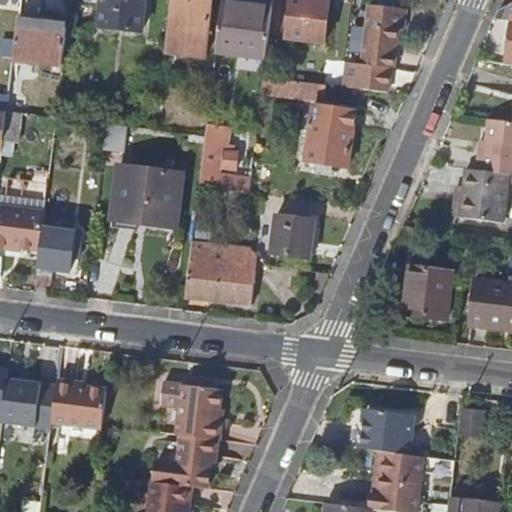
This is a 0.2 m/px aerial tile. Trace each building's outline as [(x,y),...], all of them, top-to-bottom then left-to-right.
[(147,0),(104,0),(101,22),(144,28),(147,0)] [(207,0),(173,0),(167,51),(208,56),(214,2),(207,2),(207,0)] [(239,54),(268,57),(273,7),(266,7),(266,0),(263,0),(253,0),(252,5),(224,1),(218,51),(239,54)] [(332,0),(292,0),(288,38),(327,43),(332,0)] [(371,2),(363,63),(392,67),(393,67),(394,68),(400,26),(404,26),(406,7),(371,2)] [(511,2),(500,10),(496,18),(511,20),(511,26),(508,62),(511,62),(511,2)] [(70,20),(21,13),(20,21),(69,28),(70,20)] [(69,28),(20,21),(16,58),(65,64),(69,28)] [(238,62),(266,67),(268,57),(239,54),(238,62)] [(389,93),(392,67),(363,63),(348,62),(344,87),(389,93)] [(325,101),(327,84),(265,76),(263,93),(325,101)] [(358,111),(315,106),(307,167),(332,170),(333,164),(350,166),(358,111)] [(0,138),(5,139),(8,119),(9,110),(0,108),(0,138)] [(30,123),(32,113),(9,110),(8,119),(30,123)] [(511,119),(491,117),(486,153),(480,152),(478,170),(511,174),(511,119)] [(127,150),(130,125),(109,123),(108,123),(105,147),(127,150)] [(227,125),(209,123),(208,134),(204,164),(238,169),(240,151),(224,149),(227,125)] [(169,178),(170,170),(120,164),(112,225),(177,233),(183,180),(169,178)] [(505,224),(511,174),(478,170),(469,169),(463,219),(505,224)] [(184,172),(170,170),(169,178),(183,180),(184,172)] [(253,178),(203,171),(201,186),(252,193),(253,178)] [(45,211),(0,205),(0,247),(7,248),(8,243),(41,248),(45,211)] [(316,221),(278,217),(273,255),(310,259),(316,221)] [(78,230),(45,226),(40,264),(73,269),(78,230)] [(254,305),(260,258),(252,248),(195,241),(188,289),(210,292),(209,299),(254,305)] [(455,272),(412,266),(407,312),(449,317),(455,272)] [(511,283),(479,280),(473,325),(511,329),(511,283)] [(188,296),(209,299),(210,292),(188,289),(188,296)] [(0,409),(5,410),(8,377),(10,367),(0,365),(0,409)] [(107,389),(85,386),(74,385),(73,378),(59,376),(58,383),(54,421),(103,426),(103,425),(107,389)] [(58,383),(8,377),(5,410),(4,417),(53,423),(54,421),(58,383)] [(163,403),(182,405),(178,434),(183,435),(219,439),(222,440),(224,423),(219,421),(221,409),(223,389),(165,381),(163,403)] [(407,414),(373,410),(372,413),(367,417),(364,416),(360,449),(379,451),(385,452),(410,455),(414,422),(406,422),(407,414)] [(157,460),(154,483),(192,487),(208,489),(211,456),(217,458),(219,439),(183,435),(179,462),(157,460)] [(379,451),(374,492),(380,492),(385,452),(379,451)] [(374,492),(372,508),(401,511),(407,511),(415,511),(422,456),(410,455),(385,452),(380,492),(374,492)] [(436,467),(437,458),(428,457),(427,466),(436,467)] [(440,459),(433,511),(448,511),(450,497),(454,461),(440,459)] [(183,511),(185,504),(190,504),(192,487),(154,483),(153,482),(149,511),(183,511)] [(501,511),(503,503),(450,497),(448,511),(501,511)] [(370,511),(371,508),(330,503),(329,511),(370,511)]
